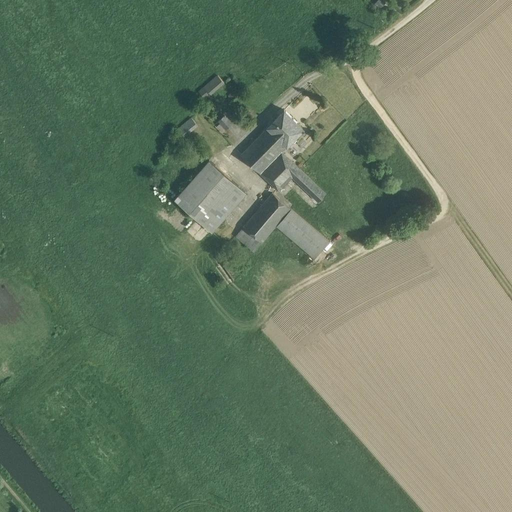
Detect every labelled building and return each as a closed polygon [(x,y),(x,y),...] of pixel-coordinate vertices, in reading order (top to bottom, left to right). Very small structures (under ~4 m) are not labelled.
[(218,75),(199,91),(203,96),(208,91),(210,94),(224,82),(218,75)] [(304,129),(284,109),(267,127),(287,146),(304,129)] [(232,123),(224,115),(219,120),(226,129),(232,123)] [(191,117),(177,128),(184,136),(198,125),(191,117)] [(226,129),(219,120),(214,125),(224,136),(229,132),(226,129)] [(268,127),(241,154),(279,190),(292,176),(318,201),(326,193),(300,169),(282,151),(287,146),(268,127)] [(247,192),(209,159),(175,198),(212,231),(247,192)] [(291,208),(272,192),(257,210),(275,226),(276,225),(291,208)] [(302,218),(291,208),(276,225),(315,258),(329,241),(302,218)] [(275,226),(257,210),(244,226),(262,241),(275,226)] [(262,241),(244,226),(236,235),(254,251),(262,241)]
